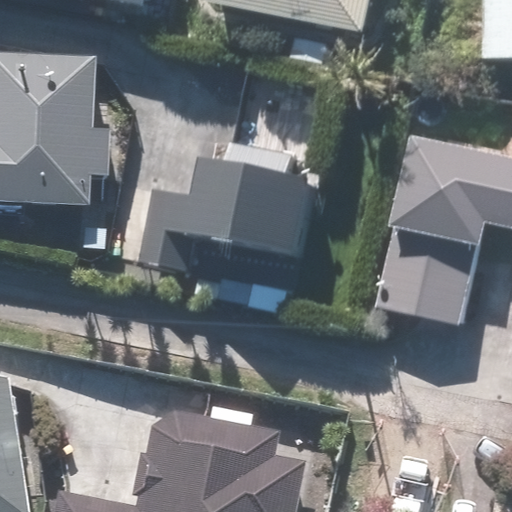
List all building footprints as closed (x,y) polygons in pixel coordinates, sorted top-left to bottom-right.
[(48,0),(153,17),(155,0),(48,0)] [(210,0),(208,13),(368,41),(374,0),(210,0)] [(511,0),(489,0),(488,67),(511,68),(511,0)] [(0,211),(85,216),(86,187),(104,188),(107,138),(88,137),(92,68),(0,62),(0,211)] [(511,164),(414,145),(380,315),(463,332),(483,233),(511,238),(511,164)] [(316,193),(205,172),(198,206),(155,198),(140,280),(193,290),(190,303),(251,314),(255,295),(276,299),(281,273),(301,277),(316,193)] [(21,511),(6,371),(0,371),(0,511),(21,511)] [(293,511),(304,464),(272,459),(275,436),(171,418),(149,433),(144,460),(136,459),(128,500),(137,502),(135,511),(123,511),(51,500),(49,511),(293,511)]
